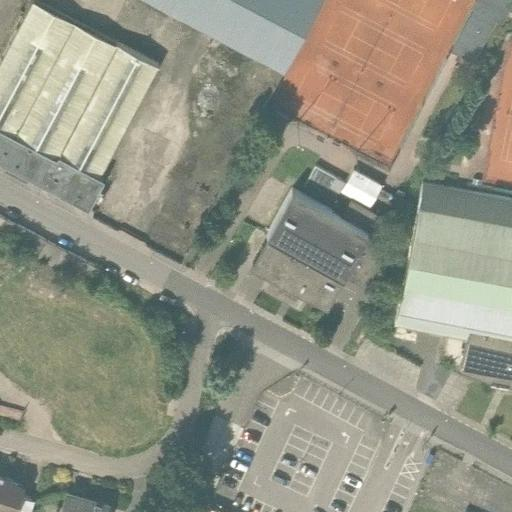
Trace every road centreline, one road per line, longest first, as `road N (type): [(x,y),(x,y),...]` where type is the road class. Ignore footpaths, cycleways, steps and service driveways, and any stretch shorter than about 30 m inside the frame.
road 1 (residential): [(511,464),(210,303)]
road 2 (unclassified): [(0,438),(122,470),(158,459),(183,422),(210,303)]
road 3 (residential): [(210,303),(0,190)]
